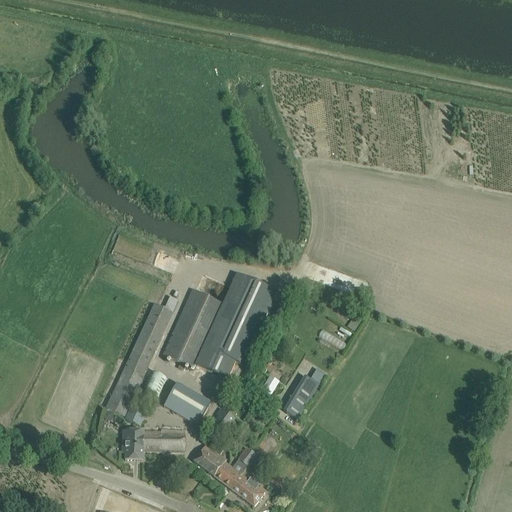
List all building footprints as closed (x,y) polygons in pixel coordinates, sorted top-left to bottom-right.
[(224,305),(196,368),(227,382),(235,364),(240,366),(246,351),(248,352),(275,292),(238,275),(224,305)] [(185,368),(194,372),(196,368),(224,305),(192,290),(163,358),(180,365),(178,370),(183,372),(185,368)] [(155,305),(106,410),(124,418),(173,314),(155,305)] [(318,339),(344,350),(347,342),(321,331),(318,339)] [(156,402),(167,380),(151,372),(140,395),(156,402)] [(261,392),(270,397),(279,383),(270,377),(261,392)] [(297,421),(318,386),(305,378),(284,412),(297,421)] [(177,385),(164,408),(197,427),(210,405),(177,385)] [(256,419),(263,409),(256,404),(249,414),(256,419)] [(140,427),(146,415),(131,408),(125,420),(140,427)] [(219,415),(221,416),(215,424),(225,432),(234,420),(221,411),(219,415)] [(123,432),(123,447),(126,447),(125,455),(125,462),(143,462),(143,453),(143,448),(144,448),(144,433),(143,433),(140,433),(123,432)] [(144,448),(143,448),(143,453),(185,454),(185,435),(161,434),(144,433),(144,448)] [(194,463),(208,474),(215,464),(214,463),(219,457),(205,447),(194,463)] [(208,474),(230,490),(241,476),(247,468),(256,457),(246,450),(232,469),(224,464),(226,462),(219,457),(214,463),(215,464),(208,474)] [(254,508),(260,500),(264,494),(241,476),(230,490),(254,508)] [(273,477),(267,486),(282,498),(289,489),(273,477)]
